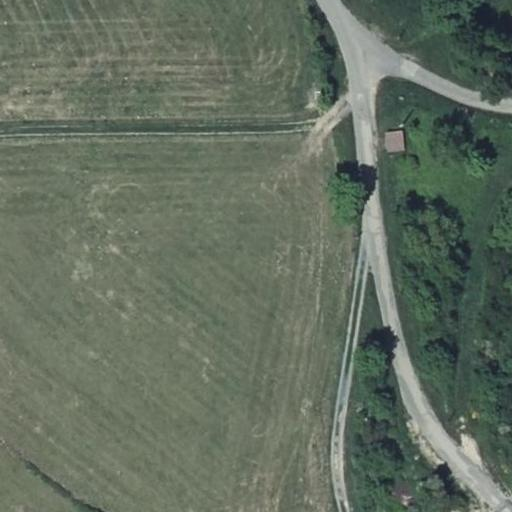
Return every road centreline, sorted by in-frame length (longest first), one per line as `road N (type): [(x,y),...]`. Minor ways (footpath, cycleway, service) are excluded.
road 1 (unclassified): [(372,241),(408,400),(432,441),(506,511)]
road 2 (residential): [(372,241),(335,460),(341,511)]
road 3 (unclassified): [(360,57),(372,241)]
road 4 (residential): [(511,107),(360,57)]
